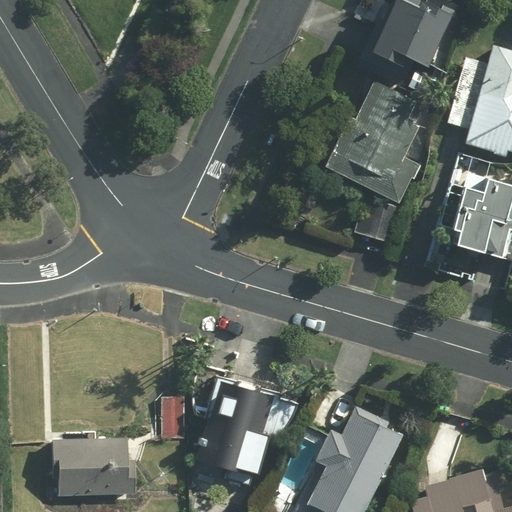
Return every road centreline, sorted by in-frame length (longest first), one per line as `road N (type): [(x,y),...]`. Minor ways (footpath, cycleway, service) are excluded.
road 1 (tertiary): [(151,234),(209,267),(511,360)]
road 2 (tertiary): [(0,7),(113,194),(151,234)]
road 3 (residential): [(284,0),(204,168),(151,234)]
road 4 (residential): [(0,284),(61,275),(151,234)]
